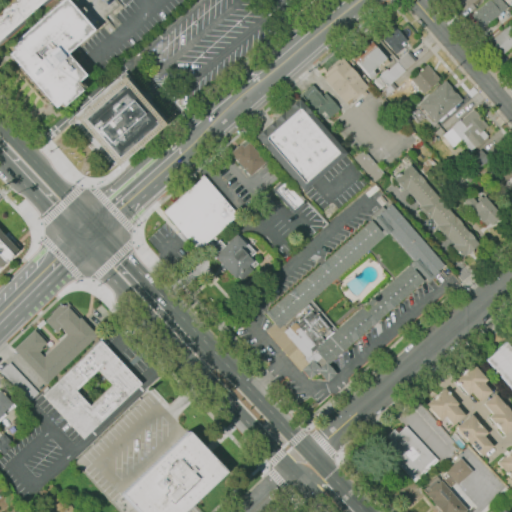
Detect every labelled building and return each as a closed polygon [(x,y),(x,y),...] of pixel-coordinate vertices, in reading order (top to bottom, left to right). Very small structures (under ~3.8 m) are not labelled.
[(44,0),(0,38),(0,11),(12,0),(44,0)] [(52,108),(5,54),(10,50),(7,46),(13,41),(12,40),(58,0),(64,0),(91,30),(64,53),(82,75),(72,84),(78,91),(60,107),(57,104),(52,108)] [(64,0),(91,30),(102,20),(109,14),(120,4),(116,0),(64,0)] [(474,0),(465,9),(459,2),(461,0),(474,0)] [(481,29),(477,25),(475,27),(470,21),(473,19),(469,15),(486,0),(500,0),(506,7),(481,29)] [(394,54),(380,38),(382,36),(375,28),(386,19),(392,27),(393,26),(406,40),(403,43),(404,45),(402,46),(402,47),(394,54)] [(511,45),(502,54),(499,50),(496,52),(491,46),(493,44),(490,40),(509,24),(511,27),(511,45)] [(371,70),(374,74),(369,78),(346,52),(354,45),(363,56),(366,53),(358,43),(366,36),(375,45),(374,46),(388,62),(384,66),(380,62),(371,70)] [(404,70),(396,61),(408,51),(415,60),(404,70)] [(367,88),(352,101),(351,100),(347,104),(346,102),(344,104),(337,95),(329,86),(329,85),(323,79),(327,75),(324,71),(341,57),(367,88)] [(403,70),(387,86),(378,77),(385,69),(387,71),(395,62),(403,70)] [(439,78),(422,93),(410,79),(426,64),(439,78)] [(65,122),(70,119),(118,76),(123,71),(166,119),(160,124),(112,167),(108,170),(65,122)] [(378,91),(371,82),(376,77),(384,86),(378,91)] [(434,123),(418,104),(444,81),(460,99),(434,123)] [(385,97),(380,92),(392,82),(396,87),(385,97)] [(328,119),(322,112),(317,116),(299,95),(311,84),(321,96),(324,93),(339,110),(328,119)] [(302,192),(253,137),(296,99),(345,153),(302,192)] [(449,127),(458,119),(459,120),(472,109),(486,126),(481,130),(486,136),(469,151),(449,127)] [(248,176),(228,154),(244,139),(264,162),(248,176)] [(374,182),(352,158),(362,150),(383,174),(374,182)] [(477,172),(467,161),(480,150),(490,161),(477,172)] [(511,175),(503,184),(491,171),(507,156),(511,161),(511,175)] [(426,178),(417,168),(429,157),(438,168),(426,178)] [(461,258),(450,246),(452,245),(446,237),(444,239),(436,229),(434,226),(435,225),(429,217),(426,220),(419,211),(421,210),(417,206),(418,205),(404,189),(402,190),(392,179),(408,164),(417,175),(418,174),(423,181),(438,198),(443,202),(442,203),(454,217),(454,216),(461,224),(460,225),(466,232),(467,231),(473,238),(472,238),(477,244),(461,258)] [(469,182),(463,176),(471,170),(476,176),(469,182)] [(196,251),(162,212),(199,179),(198,178),(202,175),(237,216),(196,251)] [(291,212),(270,189),(282,179),(302,202),(291,212)] [(485,227),(481,221),(479,223),(472,215),(474,213),(469,207),(467,208),(462,202),(470,196),(475,202),(482,196),(499,216),(485,227)] [(325,382),(316,372),(308,379),(287,356),(285,357),(279,350),(281,349),(265,331),(273,324),(264,314),(389,204),(443,266),(430,277),(429,275),(327,364),(335,374),(325,382)] [(0,265),(0,234),(16,252),(0,265)] [(233,279),(212,256),(216,252),(211,246),(219,239),(224,245),(235,235),(236,236),(238,234),(254,252),(249,256),(256,264),(249,270),(246,267),(244,268),(247,271),(240,278),(237,275),(233,279)] [(45,383),(13,350),(35,328),(48,341),(45,344),(44,343),(38,348),(40,350),(37,352),(42,357),(66,334),(60,328),(56,332),(45,321),(52,315),(51,314),(61,304),(63,306),(66,303),(86,323),(85,325),(95,335),(45,383)] [(82,438),(41,396),(99,341),(139,384),(82,438)] [(511,391),(484,360),(504,343),(511,351),(511,391)] [(28,402),(0,373),(0,371),(9,363),(37,393),(28,402)] [(478,402),(470,392),(466,396),(453,380),(472,364),(474,366),(475,366),(479,371),(478,371),(485,380),(482,383),(490,392),(478,402)] [(452,425),(444,416),(439,421),(425,405),(443,389),(456,404),(454,406),(463,416),(452,425)] [(3,433),(0,429),(0,392),(3,396),(3,395),(5,397),(7,396),(13,402),(6,409),(9,417),(4,422),(8,430),(3,433)] [(23,408),(14,398),(18,394),(27,404),(23,408)] [(511,428),(503,436),(487,417),(491,414),(482,404),(493,394),(504,406),(504,405),(508,409),(507,410),(510,413),(511,412),(511,413),(511,428)] [(480,456),(470,445),(469,445),(465,441),(466,440),(455,428),(470,414),(477,422),(476,423),(479,427),(480,426),(486,433),(482,436),(491,446),(480,456)] [(414,482),(382,448),(390,441),(385,436),(393,429),(397,434),(405,427),(436,460),(414,482)] [(180,511),(136,511),(120,494),(185,432),(223,471),(180,511)] [(2,454),(0,452),(0,434),(2,433),(13,444),(2,454)] [(511,476),(509,479),(495,462),(511,447),(511,476)] [(442,471),(455,485),(470,471),(458,457),(442,471)] [(437,511),(430,503),(432,502),(424,494),(427,491),(423,487),(435,476),(439,481),(439,480),(465,509),(463,511),(437,511)]
